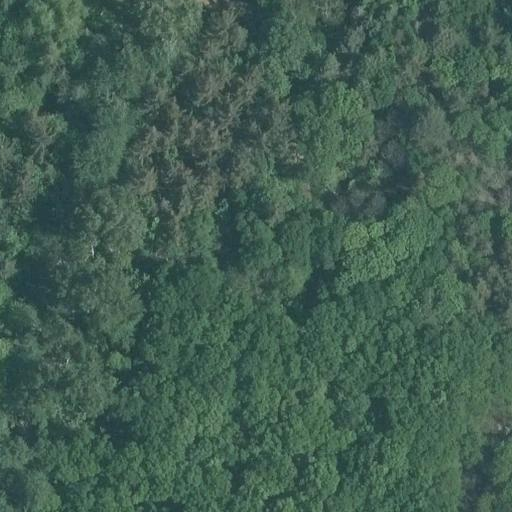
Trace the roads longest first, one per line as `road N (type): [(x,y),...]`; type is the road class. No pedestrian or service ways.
road 1 (track): [(218,0),(269,67),(306,163),(322,286),(330,511)]
road 2 (unknown): [(73,0),(34,340),(0,464)]
